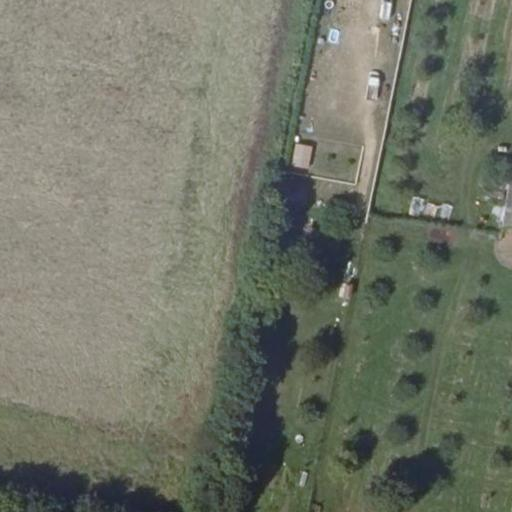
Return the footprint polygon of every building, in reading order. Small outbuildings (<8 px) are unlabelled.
[(317,47),(347,51),(351,19),(321,15),(317,47)] [(289,145),(286,169),(303,172),(307,148),(289,145)] [(511,233),(511,155),(507,155),(494,231),(511,233)] [(511,239),(484,235),(480,256),(509,261),(507,280),(511,280),(511,239)] [(477,275),(507,280),(509,261),(480,256),(477,275)]
